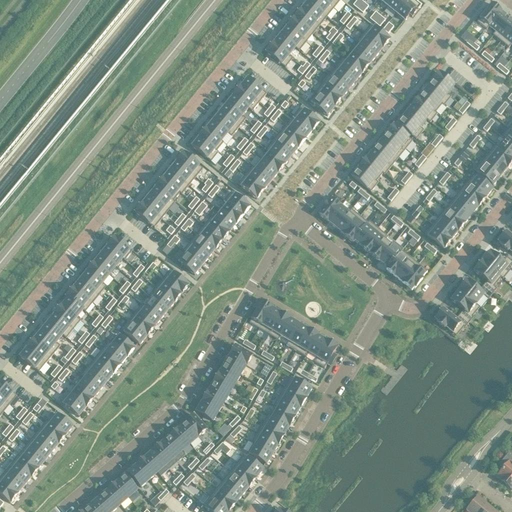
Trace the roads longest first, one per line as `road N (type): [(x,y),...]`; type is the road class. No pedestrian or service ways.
road 1 (residential): [(57,511),(181,405),(283,228),(297,219)]
road 2 (secondary): [(214,0),(0,262)]
road 3 (residential): [(297,219),(474,0)]
road 4 (residential): [(278,0),(107,210)]
road 5 (residential): [(388,293),(251,511)]
road 6 (residential): [(511,195),(423,305),(409,308),(388,293)]
road 7 (residential): [(0,340),(107,210)]
